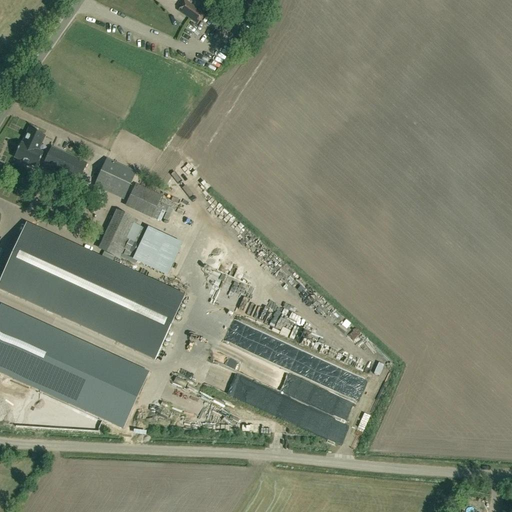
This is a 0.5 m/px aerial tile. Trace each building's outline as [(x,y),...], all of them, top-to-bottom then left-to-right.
[(190,0),(204,9),(208,2),(204,0),(190,0)] [(269,0),(237,0),(237,2),(255,12),(255,11),(263,15),(269,4),(268,3),(269,0)] [(178,12),(193,22),(197,25),(203,15),(185,2),(178,12)] [(242,20),(234,28),(238,31),(245,24),(242,20)] [(200,52),(198,56),(207,60),(209,56),(200,52)] [(29,128),(22,144),(20,143),(14,157),(18,159),(17,161),(31,168),(31,166),(36,168),(42,154),(37,151),(44,136),(29,128)] [(86,164),(51,148),(42,166),(78,182),(86,164)] [(134,175),(106,162),(95,185),(123,199),(134,175)] [(161,196),(135,184),(125,207),(151,220),(161,196)] [(191,191),(186,195),(192,202),(197,198),(191,191)] [(132,221),(117,214),(99,252),(114,259),(132,221)] [(17,247),(0,282),(0,292),(153,360),(185,295),(27,225),(17,247)] [(130,260),(141,229),(135,227),(125,258),(130,260)] [(148,372),(1,305),(0,308),(0,370),(123,427),(148,372)] [(316,379),(318,370),(308,368),(306,376),(316,379)]
